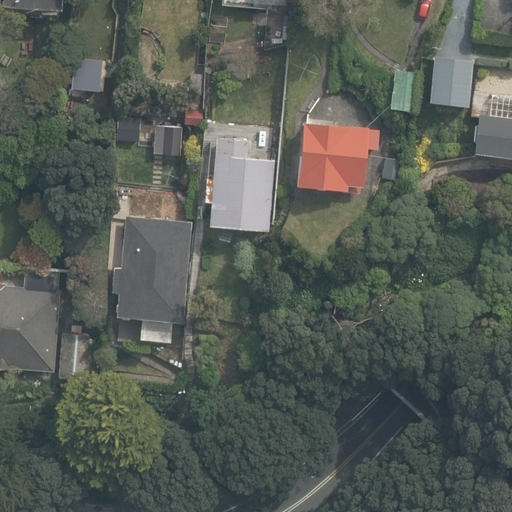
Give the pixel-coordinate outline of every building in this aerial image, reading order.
[(44,14),(59,15),(59,11),(63,11),(63,0),(4,0),(4,7),(44,10),(44,14)] [(33,29),(0,28),(0,59),(33,59),(33,29)] [(429,101),(467,107),(473,61),(435,55),(429,101)] [(388,108),(407,112),(414,73),(394,70),(388,108)] [(210,95),(211,74),(192,73),(191,94),(210,95)] [(472,149),(511,153),(511,115),(477,111),(472,149)] [(293,186),(344,191),(344,184),(360,186),(366,125),(300,118),(293,186)] [(210,226),(268,231),(273,161),(251,159),(253,141),(217,138),(214,178),(207,178),(205,202),(212,202),(210,226)] [(142,339),(172,342),(174,321),(184,322),(194,222),(127,216),(122,267),(116,266),(114,292),(120,293),(118,317),(144,319),(142,339)] [(11,363),(52,366),(60,263),(24,261),(22,282),(0,280),(0,365),(10,366),(11,363)] [(59,377),(97,380),(98,359),(90,359),(92,335),(62,333),(59,377)]
